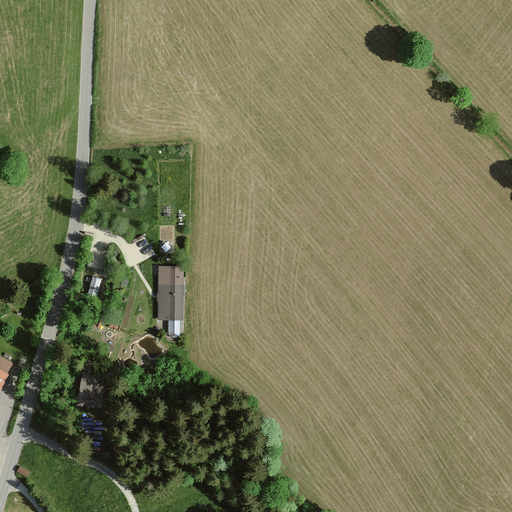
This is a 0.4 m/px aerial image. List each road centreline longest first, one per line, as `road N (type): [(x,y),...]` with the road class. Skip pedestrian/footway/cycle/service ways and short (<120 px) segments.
road 1 (unclassified): [(0,498),(76,234),(91,0)]
road 2 (track): [(22,426),(118,477),(134,511)]
